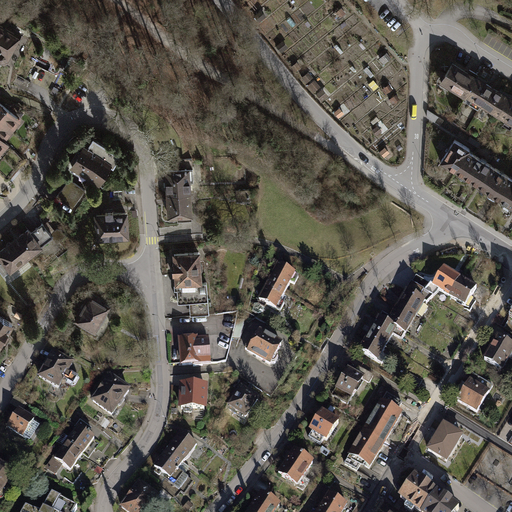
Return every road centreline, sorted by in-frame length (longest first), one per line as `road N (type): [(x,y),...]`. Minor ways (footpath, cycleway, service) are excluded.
road 1 (residential): [(214,511),(284,426),(378,273),(466,225)]
road 2 (residential): [(0,220),(24,199),(61,129),(88,116),(114,120),(143,148),(154,274)]
road 3 (track): [(115,0),(324,141),(350,147)]
road 4 (residential): [(154,274),(159,416),(109,489),(104,511)]
road 5 (residential): [(0,403),(68,284),(106,268),(154,274)]
road 6 (unclassified): [(219,0),(350,147)]
road 7 (residential): [(437,400),(511,269)]
